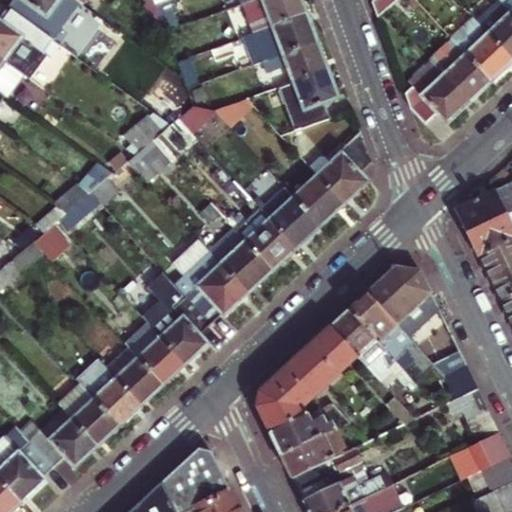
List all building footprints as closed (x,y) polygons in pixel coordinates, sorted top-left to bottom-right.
[(61,27),(48,17),(60,0),(15,0),(10,7),(56,41),(61,45),(62,45),(70,33),(64,29),(61,27)] [(60,0),(48,17),(61,27),(80,1),(78,0),(60,0)] [(170,0),(169,0),(156,5),(166,33),(180,29),(170,0)] [(306,0),(263,0),(245,6),(254,34),(256,33),(312,14),(306,0)] [(378,0),(372,0),(379,17),(387,9),(378,0)] [(378,0),(387,9),(397,0),(378,0)] [(504,6),(511,14),(511,0),(499,0),(499,1),(504,6)] [(511,16),(511,14),(504,6),(481,27),(489,37),(511,16)] [(61,45),(56,41),(10,7),(0,21),(0,57),(8,63),(20,72),(31,80),(49,55),(53,57),(61,45)] [(317,27),(312,14),(256,33),(266,62),(287,54),(322,42),(317,27)] [(511,16),(489,37),(511,61),(511,16)] [(454,39),(468,55),(489,37),(481,27),(474,19),(454,39)] [(511,61),(489,37),(468,55),(493,83),(505,72),(511,65),(511,61)] [(446,76),(468,55),(454,39),(453,38),(431,59),(437,66),(446,76)] [(327,55),(322,42),(287,54),(297,82),(333,70),(327,55)] [(446,76),(470,104),(482,94),(493,83),(468,55),(446,76)] [(4,94),(20,72),(8,63),(0,73),(0,91),(1,92),(4,94)] [(446,76),(437,66),(413,87),(422,97),(446,76)] [(333,70),(297,82),(277,89),(295,133),(339,119),(334,104),(344,101),(338,86),(333,70)] [(413,87),(407,93),(413,112),(425,124),(438,112),(449,124),(458,116),(470,104),(446,76),(422,97),(413,87)] [(246,100),(216,110),(217,112),(232,128),(253,108),(246,100)] [(191,108),(178,120),(191,134),(217,112),(216,110),(191,108)] [(151,142),(170,162),(183,151),(178,145),(191,134),(178,120),(171,125),(151,142)] [(310,170),(319,179),(346,208),(357,198),(369,187),(361,177),(371,167),(362,136),(342,155),(343,157),(332,167),(326,161),(321,160),(310,170)] [(170,162),(151,142),(127,163),(144,182),(162,170),(174,183),(183,176),(170,162)] [(335,218),(346,208),(319,179),(296,199),(323,229),(335,218)] [(467,219),(472,229),(511,209),(511,180),(460,205),(467,219)] [(273,221),(296,199),(286,189),(263,210),(273,221)] [(101,203),(92,193),(56,223),(65,234),(101,203)] [(311,240),(323,229),(296,199),(273,221),(300,250),(311,240)] [(511,209),(472,229),(477,240),(483,253),(511,239),(511,209)] [(246,245),(273,221),(263,210),(237,234),(246,245)] [(246,245),(274,274),(287,262),(300,250),(273,221),(246,245)] [(213,256),(223,266),(246,245),(237,234),(213,256)] [(511,266),(511,239),(483,253),(489,265),(494,275),(511,266)] [(239,305),(250,296),(223,266),(213,256),(199,241),(171,266),(183,279),(176,285),(212,324),(223,315),(226,318),(239,305)] [(223,266),(250,296),(260,286),(274,274),(246,245),(223,266)] [(0,292),(23,273),(12,261),(0,271),(0,292)] [(424,267),(399,264),(385,278),(371,290),(414,335),(443,306),(424,267)] [(511,266),(494,275),(501,288),(506,299),(511,295),(511,266)] [(162,269),(145,284),(158,298),(140,315),(149,324),(162,339),(188,367),(200,356),(210,346),(200,335),(212,324),(176,285),(162,269)] [(414,335),(371,290),(360,300),(353,307),(408,365),(418,355),(410,347),(419,339),(414,335)] [(404,377),(412,370),(408,365),(353,307),(343,316),(334,324),(363,355),(384,377),(395,367),(404,377)] [(162,339),(149,324),(128,345),(132,349),(141,359),(162,339)] [(263,390),(261,404),(274,431),(313,412),(324,406),(318,395),(363,355),(334,324),(298,357),(291,364),(308,385),(303,390),(285,369),(263,390)] [(141,359),(166,386),(176,377),(188,367),(162,339),(141,359)] [(141,359),(132,349),(110,369),(118,379),(141,359)] [(101,359),(78,380),(96,399),(118,379),(110,369),(101,359)] [(141,359),(118,379),(144,407),(154,397),(166,386),(141,359)] [(482,383),(470,361),(449,372),(444,374),(455,397),(470,389),(482,383)] [(308,385),(291,364),(285,369),(303,390),(308,385)] [(96,399),(122,426),(132,418),(144,407),(118,379),(96,399)] [(485,439),(504,429),(482,383),(470,389),(481,412),(474,416),(485,439)] [(74,418),(100,446),(110,437),(122,426),(96,399),(74,418)] [(326,405),(324,406),(313,412),(316,420),(330,413),(326,405)] [(74,418),(68,412),(45,432),(51,440),(74,418)] [(313,412),(274,431),(280,443),(285,453),(338,428),(343,426),(337,413),(331,416),(330,413),(316,420),(313,412)] [(45,432),(33,443),(56,468),(67,458),(76,468),(90,456),(100,446),(74,418),(51,440),(45,432)] [(349,450),(338,428),(285,453),(291,465),(297,476),(322,463),(338,455),(349,450)] [(504,457),(511,453),(511,445),(504,429),(485,439),(458,452),(469,474),(504,457)] [(7,438),(0,445),(0,479),(24,505),(34,495),(49,481),(46,477),(56,468),(33,443),(23,433),(12,443),(7,438)] [(361,443),(349,450),(338,455),(345,468),(368,457),(361,443)] [(245,511),(247,511),(217,450),(203,448),(133,511),(245,511)] [(511,465),(509,467),(504,457),(469,474),(406,506),(392,511),(450,511),(476,499),(511,481),(511,465)] [(322,463),(297,476),(308,500),(314,511),(334,511),(395,483),(399,481),(394,472),(389,474),(387,471),(371,479),(372,482),(368,484),(361,471),(334,485),(322,463)] [(0,511),(15,511),(24,505),(0,479),(0,511)] [(482,511),(504,511),(511,508),(511,481),(476,499),(482,511)] [(392,511),(406,506),(395,483),(334,511),(392,511)]
